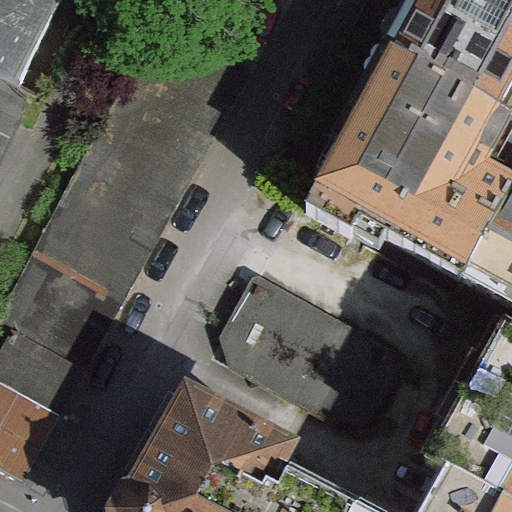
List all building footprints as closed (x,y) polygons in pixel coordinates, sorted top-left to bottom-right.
[(204,0),(167,67),(143,56),(0,323),(0,327),(86,374),(250,80),(231,70),(265,14),(239,0),(204,0)] [(0,0),(0,93),(14,100),(61,0),(0,0)] [(511,0),(417,0),(385,57),(396,61),(511,121),(511,0)] [(360,226),(468,285),(511,205),(511,180),(490,168),(511,126),(511,121),(396,61),(380,88),(371,84),(336,149),(347,152),(309,216),(353,241),(360,226)] [(511,205),(468,285),(511,308),(511,205)] [(396,358),(259,281),(225,342),(233,370),(356,434),(380,427),(403,384),(396,358)] [(86,374),(0,327),(0,382),(62,418),(86,374)] [(428,464),(448,474),(511,509),(511,337),(500,331),(428,464)] [(66,427),(0,389),(0,474),(30,492),(49,458),(66,427)] [(271,491),(290,455),(192,404),(131,511),(357,511),(292,477),(281,496),(271,491)] [(428,511),(511,511),(511,509),(448,474),(428,511)]
